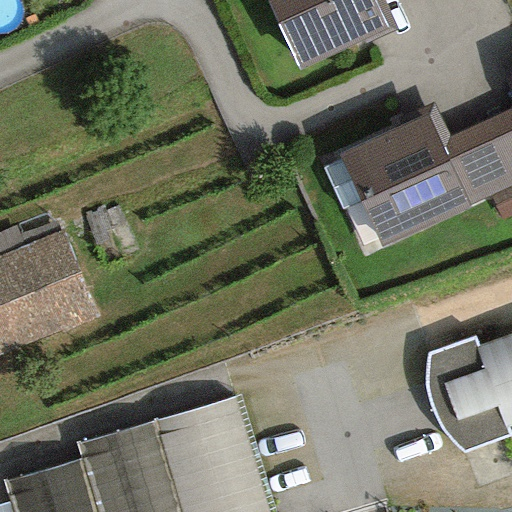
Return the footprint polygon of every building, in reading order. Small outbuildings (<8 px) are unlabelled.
[(372,0),(264,0),(298,73),(395,28),(381,0),(374,0),(373,1),(372,0)] [(430,100),(387,120),(391,129),(338,154),(382,249),(469,209),(467,204),(438,140),(447,136),(430,100)] [(511,107),(447,136),(438,140),(467,204),(511,185),(511,107)] [(63,230),(0,255),(0,359),(100,318),(63,230)] [(511,333),(475,346),(473,338),(428,354),(427,365),(424,382),(429,401),(434,414),(441,430),(449,442),(461,452),(508,437),(504,426),(511,422),(511,333)] [(78,460),(2,480),(9,503),(12,511),(264,511),(234,398),(73,442),(78,460)] [(0,511),(12,511),(9,503),(0,505),(0,511)]
